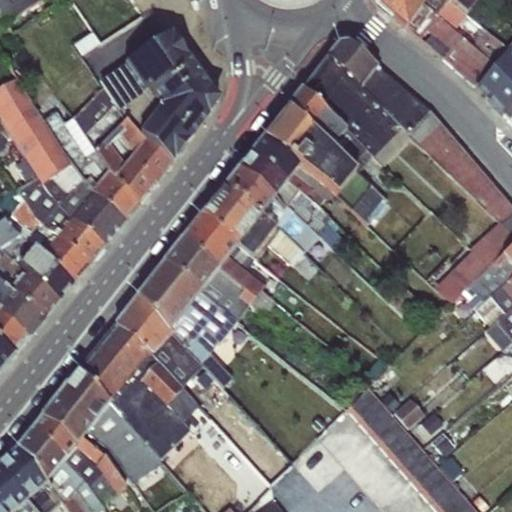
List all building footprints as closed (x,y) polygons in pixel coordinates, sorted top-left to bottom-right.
[(0,0),(0,18),(5,27),(45,0),(0,0)] [(65,0),(99,49),(140,21),(127,0),(65,0)] [(471,50),(452,35),(412,0),(373,0),(374,4),(476,92),(508,53),(485,33),(471,50)] [(412,0),(452,35),(465,18),(444,0),(412,0)] [(444,0),(465,18),(478,3),(474,0),(444,0)] [(97,83),(99,94),(142,144),(170,168),(186,148),(183,146),(220,103),(168,36),(97,83)] [(323,60),(399,132),(407,140),(429,113),(346,43),(339,43),(335,45),(323,60)] [(399,132),(323,60),(299,91),(365,155),(372,159),(399,132)] [(503,116),(511,105),(511,69),(487,99),(503,116)] [(0,91),(0,125),(24,164),(67,221),(104,250),(124,225),(89,195),(41,123),(17,81),(0,91)] [(284,110),(356,177),(366,167),(360,161),(365,155),(299,91),(284,110)] [(138,208),(170,168),(142,144),(99,94),(71,121),(104,177),(138,208)] [(511,125),(511,105),(503,116),(511,125)] [(262,139),(327,195),(366,225),(384,202),(356,177),(284,110),(262,139)] [(459,299),(511,250),(511,210),(429,113),(407,140),(494,226),(468,252),(473,258),(458,272),(452,270),(433,289),(449,306),(459,299)] [(56,115),(41,123),(89,195),(124,225),(138,208),(104,177),(71,121),(64,127),(56,115)] [(327,195),(262,139),(248,156),(306,198),(310,192),(313,192),(321,200),(327,195)] [(236,171),(317,241),(331,252),(339,244),(325,230),(326,219),(306,198),(248,156),(236,171)] [(25,187),(15,194),(51,236),(89,269),(104,250),(67,221),(24,164),(14,170),(25,187)] [(221,190),(303,255),(311,262),(320,253),(313,244),(317,241),(236,171),(221,190)] [(200,217),(235,252),(250,261),(264,245),(290,268),(303,255),(221,190),(200,217)] [(74,286),(89,269),(51,236),(15,194),(6,194),(5,192),(0,194),(0,213),(4,221),(37,257),(74,286)] [(179,243),(268,314),(276,305),(261,292),(263,286),(229,258),(235,252),(200,217),(179,243)] [(0,224),(0,253),(3,257),(59,303),(74,286),(37,257),(4,221),(0,224)] [(164,264),(226,315),(236,302),(262,320),(268,314),(179,243),(164,264)] [(511,250),(459,299),(472,313),(511,279),(511,250)] [(0,285),(43,322),(59,303),(3,257),(0,260),(0,285)] [(192,340),(210,356),(236,325),(226,315),(164,264),(146,286),(201,331),(192,340)] [(511,279),(472,313),(483,324),(490,318),(494,325),(511,310),(511,279)] [(0,316),(28,340),(43,322),(0,285),(0,316)] [(201,331),(146,286),(134,301),(201,370),(219,390),(229,380),(210,356),(192,340),(201,331)] [(201,370),(134,301),(113,328),(182,391),(201,370)] [(511,310),(494,325),(483,335),(500,354),(511,345),(511,310)] [(0,347),(13,358),(28,340),(0,316),(0,347)] [(77,373),(155,463),(158,464),(189,433),(177,420),(192,402),(182,391),(113,328),(77,373)] [(0,373),(13,358),(0,347),(0,373)] [(121,447),(128,460),(141,475),(155,463),(77,373),(61,393),(121,447)] [(74,450),(99,477),(116,496),(124,492),(136,511),(138,511),(155,500),(137,476),(130,481),(123,468),(126,464),(128,460),(121,447),(61,393),(40,420),(74,450)] [(480,511),(372,393),(361,403),(376,420),(366,430),(440,511),(480,511)] [(74,450),(40,420),(29,434),(89,490),(95,489),(99,477),(74,450)] [(89,490),(29,434),(15,452),(66,511),(81,511),(70,498),(73,495),(85,511),(102,511),(89,490)] [(272,484),(290,470),(268,442),(250,457),(272,484)]
